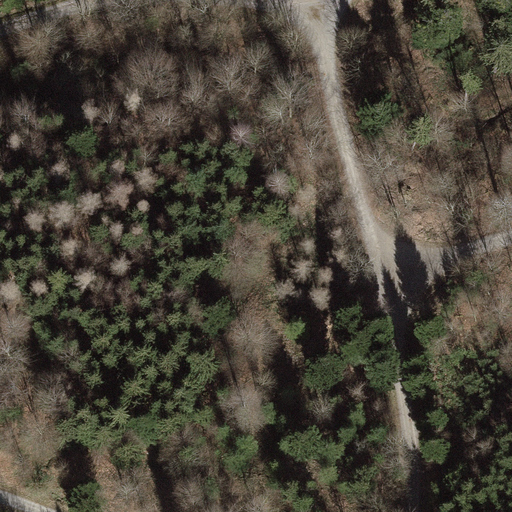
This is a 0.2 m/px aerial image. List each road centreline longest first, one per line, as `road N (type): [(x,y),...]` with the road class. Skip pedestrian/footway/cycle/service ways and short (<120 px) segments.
road 1 (track): [(414,511),(418,466),(381,274),(315,6)]
road 2 (track): [(381,274),(511,242)]
